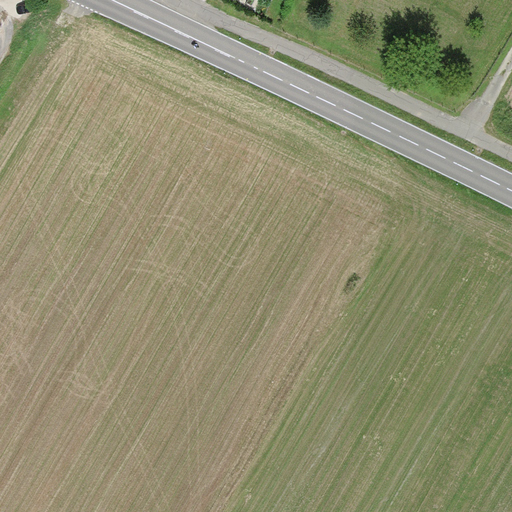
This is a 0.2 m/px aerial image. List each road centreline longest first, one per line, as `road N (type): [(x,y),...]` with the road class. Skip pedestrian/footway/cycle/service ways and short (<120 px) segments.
road 1 (primary): [(511,189),(115,0)]
road 2 (track): [(194,0),(511,153)]
